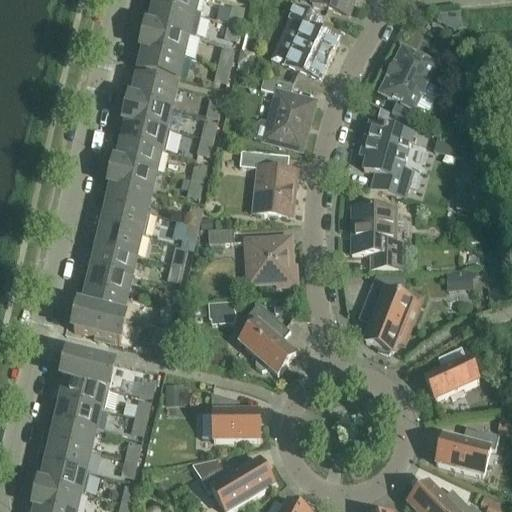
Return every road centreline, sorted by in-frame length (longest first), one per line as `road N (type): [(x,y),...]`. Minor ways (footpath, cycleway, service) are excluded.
road 1 (residential): [(0,502),(119,0)]
road 2 (residential): [(336,374),(317,299),(313,214),(326,134),(390,0)]
road 3 (residential): [(350,500),(398,472),(408,437),(384,387),(336,374)]
road 4 (residential): [(336,374),(299,394),(286,414),(283,447),(310,489),(350,500)]
